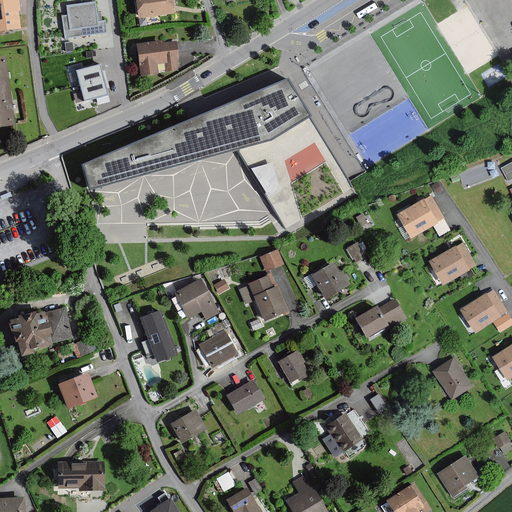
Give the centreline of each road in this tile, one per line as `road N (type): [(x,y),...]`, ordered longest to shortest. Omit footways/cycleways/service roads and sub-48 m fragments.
road 1 (residential): [(50,149),(145,415)]
road 2 (residential): [(373,287),(145,415)]
road 3 (residential): [(184,491),(404,360)]
road 4 (residential): [(328,0),(131,115)]
road 5 (residential): [(30,0),(43,114),(56,147)]
